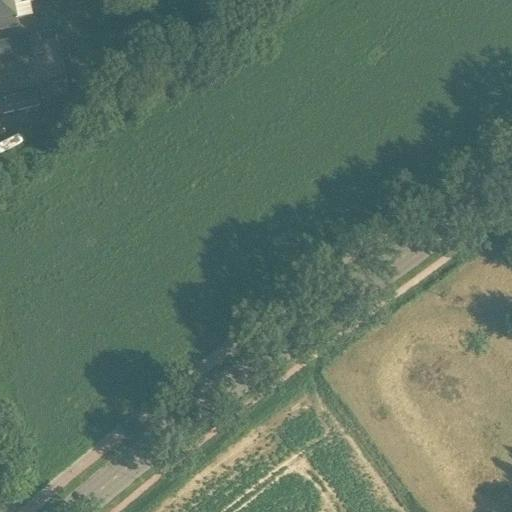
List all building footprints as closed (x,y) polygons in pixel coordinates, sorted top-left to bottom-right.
[(13,0),(0,0),(0,20),(17,17),(13,0)] [(25,34),(0,39),(0,74),(32,67),(25,34)] [(40,35),(28,37),(32,57),(44,55),(40,35)] [(39,89),(43,109),(56,106),(51,86),(39,89)] [(30,88),(0,95),(0,121),(35,113),(30,88)]
